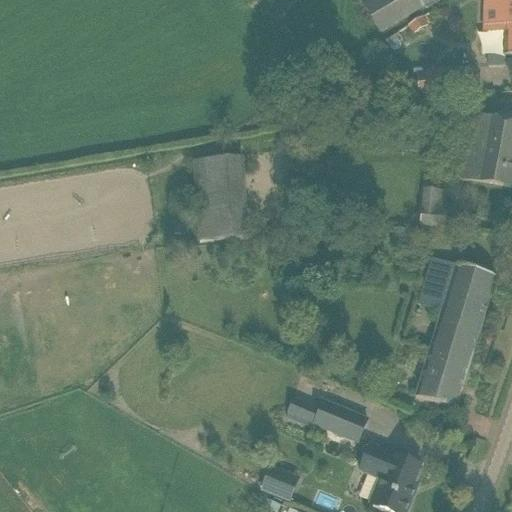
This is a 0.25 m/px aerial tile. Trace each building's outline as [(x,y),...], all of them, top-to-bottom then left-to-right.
[(367,0),(362,4),(381,36),(425,11),(425,12),(444,0),(367,0)] [(511,57),(511,0),(484,0),(483,33),(505,34),(504,57),(511,57)] [(428,27),(423,18),(408,27),(413,36),(428,27)] [(479,93),(477,69),(430,73),(432,98),(479,93)] [(511,123),(505,123),(470,117),(467,143),(457,141),(451,182),(492,188),(511,191),(511,123)] [(456,230),(458,206),(445,205),(446,193),(423,191),(420,226),(456,230)] [(393,230),(392,244),(403,245),(404,231),(393,230)] [(455,411),(496,279),(455,266),(416,399),(455,411)] [(367,422),(323,404),(313,426),(358,444),(367,422)] [(411,495),(421,469),(369,448),(359,473),(379,482),(369,507),(381,511),(407,511),(414,496),(411,495)] [(271,469),(262,492),(289,503),(298,480),(271,469)]
